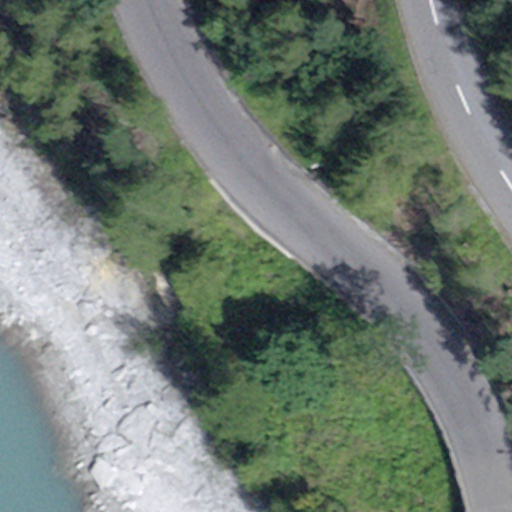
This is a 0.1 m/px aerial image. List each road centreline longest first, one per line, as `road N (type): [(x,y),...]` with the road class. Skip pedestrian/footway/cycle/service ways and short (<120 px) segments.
road 1 (tertiary): [(142,0),(190,91),(281,208),(395,309),(451,374),(473,411),(502,511)]
road 2 (tertiary): [(427,0),(437,40),(511,193)]
